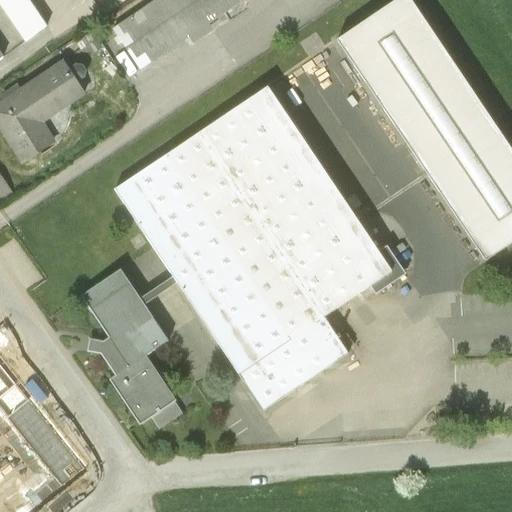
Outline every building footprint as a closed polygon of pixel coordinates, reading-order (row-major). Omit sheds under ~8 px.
[(32,0),(0,0),(0,6),(24,41),(49,24),(32,0)] [(158,0),(112,31),(140,73),(248,0),(158,0)] [(511,244),(511,152),(409,0),(398,0),(337,41),(485,262),(511,244)] [(64,66),(0,108),(0,126),(25,165),(54,145),(53,143),(50,145),(35,123),(68,101),(71,105),(84,96),(64,66)] [(392,272),(268,88),(115,191),(239,375),(238,376),(244,384),(244,383),(263,412),(264,412),(348,355),(348,354),(329,326),(330,326),(324,318),(392,272)] [(0,177),(0,200),(11,193),(0,177)] [(121,271),(82,298),(110,340),(104,343),(90,341),(88,353),(102,355),(117,376),(145,357),(167,342),(121,271)] [(0,356),(0,379),(12,369),(0,356)] [(176,402),(145,357),(117,376),(110,381),(141,425),(152,418),(175,403),(176,402)] [(175,403),(152,418),(160,430),(183,414),(175,403)] [(0,478),(27,506),(79,454),(50,426),(0,475),(0,478)] [(0,511),(9,511),(20,500),(0,481),(0,511)]
